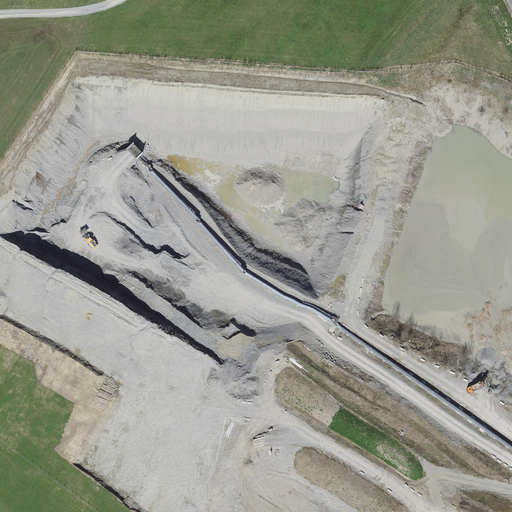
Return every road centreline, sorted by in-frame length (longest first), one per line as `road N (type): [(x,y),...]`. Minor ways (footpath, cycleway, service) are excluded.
road 1 (track): [(511,428),(350,319),(403,124)]
road 2 (track): [(0,15),(119,0)]
